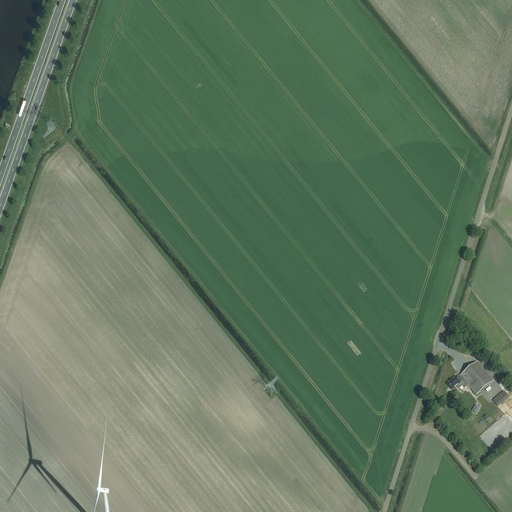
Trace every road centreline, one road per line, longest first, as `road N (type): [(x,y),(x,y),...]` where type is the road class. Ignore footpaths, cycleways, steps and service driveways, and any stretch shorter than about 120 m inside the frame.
road 1 (unclassified): [(384,511),(511,109)]
road 2 (trunk): [(0,208),(73,0)]
road 3 (trunk): [(62,0),(0,176)]
